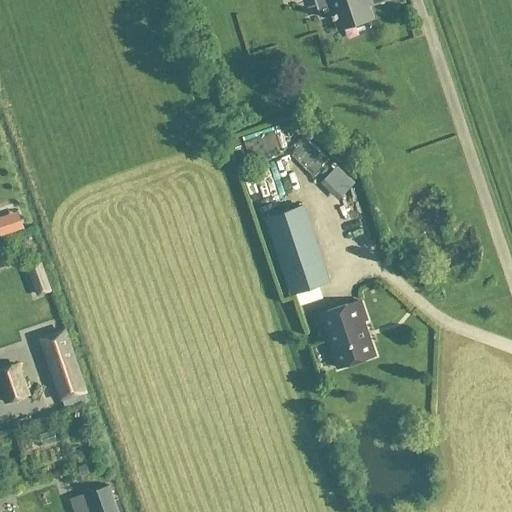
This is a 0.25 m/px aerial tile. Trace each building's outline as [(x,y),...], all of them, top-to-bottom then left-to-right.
[(325,0),(336,33),(371,21),(367,9),(394,0),(325,0)] [(327,283),(302,207),(264,220),(290,296),(327,283)] [(364,322),(358,303),(315,317),(322,337),(325,335),(336,370),(372,358),(361,323),(364,322)] [(40,341),(50,371),(72,363),(62,333),(40,341)] [(0,371),(0,391),(4,404),(27,396),(16,366),(0,371)] [(84,465),(75,469),(79,478),(87,475),(84,465)] [(116,511),(107,487),(82,495),(88,511),(116,511)]
